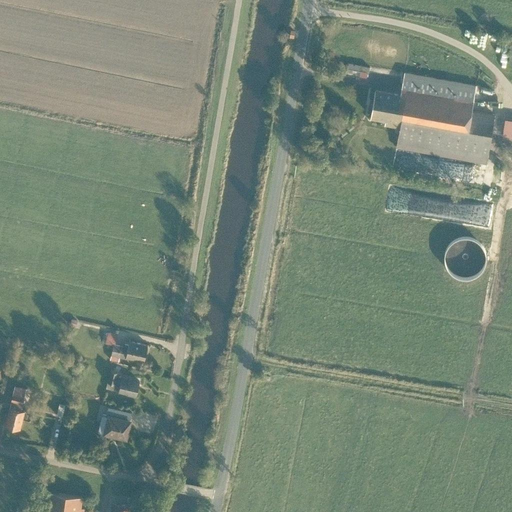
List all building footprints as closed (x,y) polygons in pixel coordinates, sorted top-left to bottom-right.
[(506,58),(510,40),(502,38),(499,56),(506,58)] [(368,65),(345,61),(344,66),(359,69),(358,75),(366,77),(368,65)] [(400,114),(466,126),(469,109),(474,84),(402,70),(399,91),(375,86),(370,115),(383,117),(382,122),(398,125),(400,114)] [(398,125),(394,146),(484,162),(493,113),(469,109),(466,126),(400,114),(398,125)] [(511,119),(503,118),(500,134),(511,135),(511,119)] [(492,165),(454,160),(453,166),(450,166),(448,177),(489,183),(492,165)] [(106,331),(103,341),(113,343),(115,333),(106,331)] [(126,345),(124,356),(142,360),(145,344),(127,340),(126,345)] [(124,356),(126,345),(113,343),(110,354),(124,356)] [(117,371),(108,369),(105,382),(114,384),(117,371)] [(117,391),(134,395),(138,380),(121,375),(117,391)] [(13,385),(8,406),(19,409),(22,393),(31,395),(33,389),(13,385)] [(106,413),(129,418),(130,411),(100,405),(99,411),(106,413)] [(8,406),(7,406),(3,425),(19,428),(23,409),(19,409),(8,406)] [(129,418),(106,413),(102,434),(126,439),(130,418),(129,418)] [(81,495),(48,490),(44,511),(86,511),(82,511),(82,507),(80,507),(81,495)] [(132,511),(133,505),(111,502),(109,511),(132,511)]
